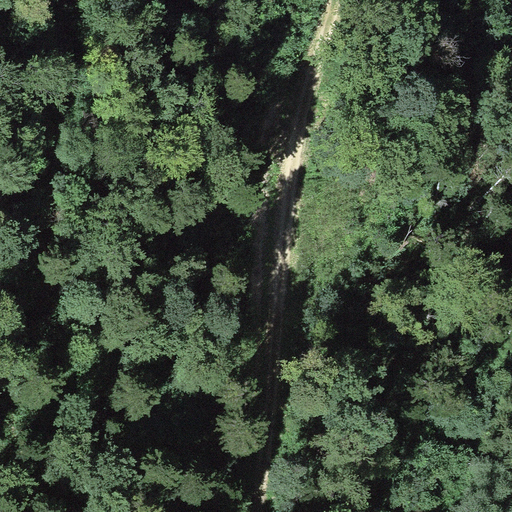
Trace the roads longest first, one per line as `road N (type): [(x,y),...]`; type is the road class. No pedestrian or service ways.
road 1 (track): [(259,511),(337,0)]
road 2 (track): [(0,428),(44,245),(60,84),(79,0)]
